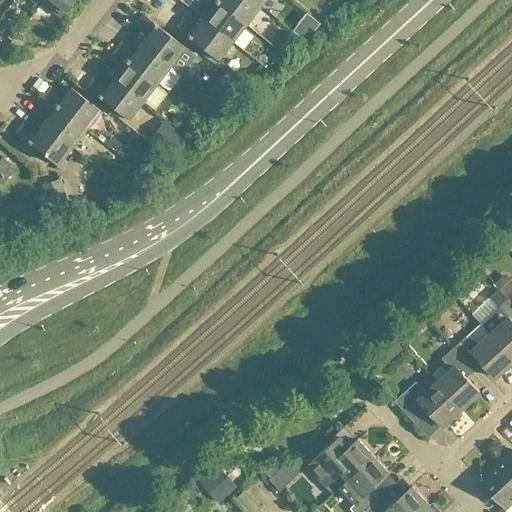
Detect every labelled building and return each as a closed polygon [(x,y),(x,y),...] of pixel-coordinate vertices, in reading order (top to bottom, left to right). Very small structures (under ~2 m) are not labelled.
[(44,0),(41,4),(59,19),(73,0),(44,0)] [(231,44),(245,27),(211,0),(197,0),(196,1),(209,11),(201,21),(231,44)] [(211,0),(245,27),(259,9),(247,0),(211,0)] [(247,0),(259,9),(266,0),(247,0)] [(139,45),(169,68),(178,76),(193,57),(141,17),(133,26),(146,36),(139,45)] [(217,63),(231,44),(201,21),(194,31),(181,21),(175,29),(217,63)] [(155,86),(169,68),(139,45),(132,54),(119,45),(113,53),(155,86)] [(111,81),(141,104),(155,86),(113,53),(106,62),(118,71),(111,81)] [(223,75),(207,95),(220,105),(236,85),(223,75)] [(126,123),(141,104),(111,81),(103,91),(90,81),(84,89),(126,123)] [(42,98),(84,132),(98,113),(69,90),(61,100),(48,90),(42,98)] [(70,149),(84,132),(42,98),(35,107),(48,116),(40,126),(70,149)] [(56,168),(70,149),(40,126),(33,135),(20,125),(13,135),(56,168)] [(0,178),(8,168),(0,160),(0,178)] [(8,196),(22,183),(15,176),(2,189),(8,196)] [(64,206),(57,184),(41,189),(48,212),(64,206)] [(498,292),(511,307),(511,282),(510,281),(498,292)] [(489,336),(511,361),(511,307),(498,292),(471,316),(489,336)] [(465,339),(453,350),(470,368),(478,361),(495,380),(511,364),(511,361),(489,336),(478,347),(475,344),(465,339)] [(448,374),(436,385),(461,411),(479,395),(462,376),(470,368),(453,350),(441,361),(445,371),(448,374)] [(459,418),(458,413),(461,411),(436,385),(425,395),(415,385),(400,399),(417,417),(425,410),(442,428),(444,426),(449,428),(459,418)] [(307,467),(326,488),(333,496),(340,489),(348,482),(373,459),(357,441),(348,449),(338,439),(307,467)] [(495,467),(511,485),(511,452),(495,467)] [(365,511),(366,511),(375,503),(367,494),(389,475),(373,459),(348,482),(340,489),(355,505),(349,511),(350,511),(365,511)] [(420,466),(411,477),(420,485),(429,474),(420,466)] [(511,505),(511,485),(495,467),(478,482),(505,511),(511,505)] [(234,490),(218,471),(200,488),(216,506),(234,490)] [(418,511),(427,505),(411,488),(393,505),(384,495),(375,503),(366,511),(365,511),(418,511)] [(341,511),(334,502),(320,511),(341,511)]
